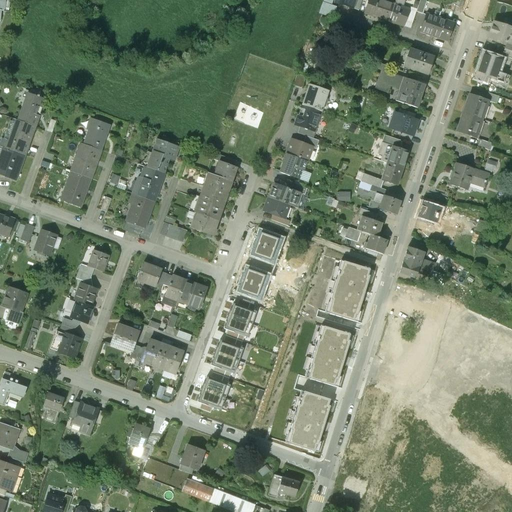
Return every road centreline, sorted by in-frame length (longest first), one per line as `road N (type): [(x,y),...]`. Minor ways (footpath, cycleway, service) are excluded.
road 1 (residential): [(460,57),(390,267)]
road 2 (residential): [(390,267),(328,471)]
road 3 (residential): [(227,277),(249,188),(291,103)]
road 4 (residential): [(328,471),(177,415)]
road 5 (residential): [(80,380),(129,241)]
road 6 (residential): [(177,415),(227,277)]
road 7 (residential): [(460,57),(343,18)]
